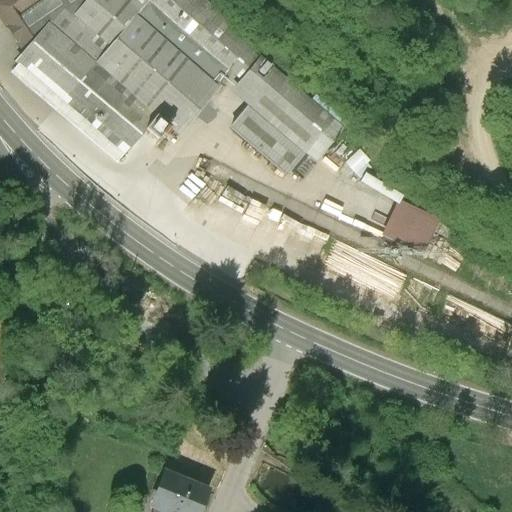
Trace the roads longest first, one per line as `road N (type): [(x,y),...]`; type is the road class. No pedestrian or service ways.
road 1 (track): [(511,211),(479,155),(476,122),(490,60),(511,48)]
road 2 (unclassified): [(0,312),(47,171)]
